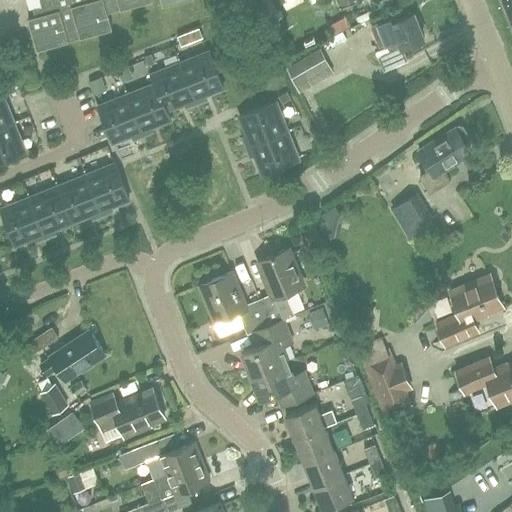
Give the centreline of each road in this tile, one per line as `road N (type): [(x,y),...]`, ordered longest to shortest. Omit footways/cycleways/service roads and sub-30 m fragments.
road 1 (residential): [(156,270),(171,251),(281,205),(499,66)]
road 2 (residential): [(283,511),(246,437),(189,381),(154,292),(156,270)]
road 3 (residential): [(156,270),(124,261),(38,293),(0,289)]
road 4 (residential): [(0,178),(75,146),(59,85)]
